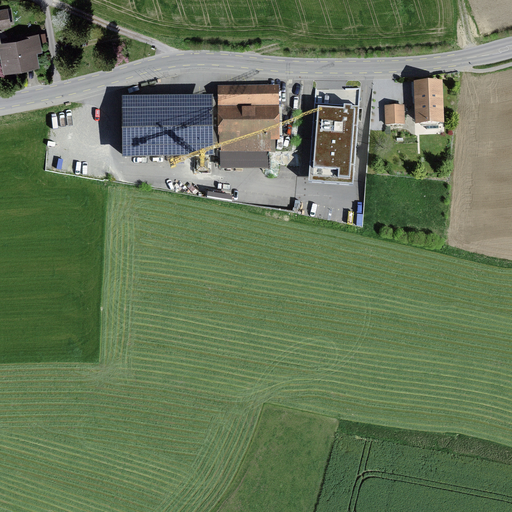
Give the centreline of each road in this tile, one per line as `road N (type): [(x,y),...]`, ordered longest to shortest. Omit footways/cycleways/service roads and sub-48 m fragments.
road 1 (tertiary): [(511,48),(346,67),(187,58),(0,101)]
road 2 (unknown): [(378,66),(358,194),(345,199),(124,168),(114,145),(120,73)]
